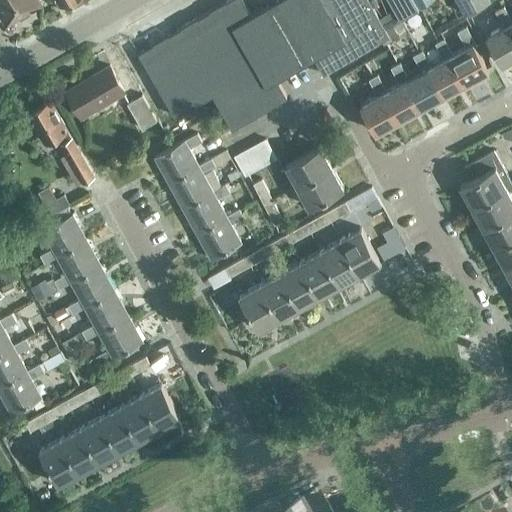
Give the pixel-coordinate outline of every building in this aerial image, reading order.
[(0,0),(0,20),(3,26),(40,5),(37,0),(0,0)] [(231,0),(218,8),(238,43),(259,31),(241,0),(231,0)] [(241,0),(259,31),(280,19),(268,0),(241,0)] [(297,0),(268,0),(280,19),(280,20),(302,7),(297,0)] [(319,0),(341,41),(321,53),(330,68),(323,73),(323,74),(389,36),(385,28),(369,1),(368,0),(319,0)] [(420,8),(415,0),(371,0),(369,1),(385,28),(420,8)] [(457,0),(464,12),(464,13),(487,0),(457,0)] [(511,26),(509,22),(511,21),(503,5),(501,7),(494,10),(503,25),(486,34),(502,63),(511,57),(511,26)] [(197,19),(217,55),(238,43),(218,8),(197,19)] [(176,32),(197,67),(217,55),(197,19),(176,31),(176,32)] [(465,46),(452,53),(450,54),(466,83),(488,71),(473,43),(475,42),(466,26),(457,30),(465,46)] [(156,44),(176,79),(197,67),(176,32),(156,44)] [(317,34),(310,38),(316,48),(323,44),(317,34)] [(443,58),(430,65),(428,66),(443,95),(466,83),(450,54),(452,53),(444,38),(435,43),(443,58)] [(134,56),(154,91),(176,79),(156,44),(134,56)] [(421,70),(408,77),(406,78),(421,107),(443,95),(428,66),(430,65),(422,50),(413,55),(421,70)] [(282,54),(275,58),(281,69),(288,65),(282,54)] [(399,82),(386,89),(384,90),(399,119),(421,107),(406,78),(408,77),(400,62),(391,67),(399,82)] [(81,116),(124,90),(110,65),(66,90),(81,116)] [(261,66),(254,70),(260,81),(267,77),(261,66)] [(384,90),(386,89),(378,74),(369,79),(377,94),(361,103),(377,132),(399,119),(384,90)] [(240,78),(234,83),(240,93),(246,89),(240,78)] [(220,91),(213,95),(219,105),(226,101),(220,91)] [(142,129),(157,121),(143,95),(128,104),(142,129)] [(56,135),(83,182),(94,175),(50,100),(28,113),(45,142),(56,135)] [(205,113),(199,103),(192,107),(198,117),(205,113)] [(183,125),(177,115),(170,119),(176,129),(183,125)] [(199,165),(189,148),(202,141),(197,133),(154,156),(169,182),(199,165)] [(265,139),(255,144),(265,164),(276,158),(265,139)] [(265,164),(255,144),(245,150),(255,169),(265,164)] [(298,185),(332,166),(321,145),(286,164),(298,185)] [(255,169),(245,150),(234,156),(244,175),(255,169)] [(471,178),(460,184),(472,205),(506,187),(498,172),(505,169),(494,150),(464,166),(471,178)] [(211,158),(199,165),(169,182),(183,207),(213,190),(203,173),(216,166),(211,158)] [(332,166),(298,185),(309,206),(343,187),(332,166)] [(261,177),(252,182),(263,204),(272,199),(261,177)] [(225,183),(213,190),(183,207),(197,232),(227,216),(227,215),(217,198),(230,191),(225,183)] [(38,192),(50,214),(69,204),(63,194),(56,199),(48,186),(38,192)] [(511,209),(511,196),(506,187),(472,205),(483,225),(511,209)] [(377,196),(366,202),(370,210),(381,204),(377,196)] [(272,199),(263,204),(273,223),(283,218),(280,214),(273,200),(272,199)] [(344,200),(325,210),(330,219),(349,209),(344,200)] [(227,216),(197,232),(211,258),(241,241),(231,223),(244,216),(239,208),(227,215),(227,216)] [(511,209),(483,225),(494,245),(511,235),(511,209)] [(325,210),(305,222),(310,230),(330,219),(325,210)] [(57,255),(87,238),(73,213),(43,229),(53,247),(40,254),(44,262),(57,255)] [(305,222),(284,233),(289,242),(310,230),(305,222)] [(340,239),(359,273),(380,261),(361,227),(340,239)] [(284,233),(264,244),(269,253),(289,242),(284,233)] [(511,235),(494,245),(504,265),(511,261),(511,235)] [(57,255),(67,273),(54,280),(58,288),(71,281),(71,280),(101,264),(87,238),(57,255)] [(340,239),(320,250),(339,284),(359,273),(340,239)] [(264,244),(245,255),(250,264),(269,253),(264,244)] [(320,250),(299,261),(318,296),(339,284),(320,250)] [(230,277),(229,275),(250,264),(245,255),(206,276),(212,287),(230,277)] [(299,261),(280,272),(299,306),(318,296),(299,261)] [(114,289),(101,264),(71,280),(71,281),(81,298),(68,305),(72,313),(85,306),(85,305),(114,289)] [(299,306),(280,272),(260,283),(279,317),(299,306)] [(32,286),(38,299),(52,291),(46,279),(32,286)] [(12,280),(1,285),(5,294),(16,289),(12,280)] [(279,317),(260,283),(239,294),(258,329),(279,317)] [(85,305),(85,306),(94,323),(82,330),(86,338),(99,331),(98,331),(128,314),(114,289),(85,305)] [(64,305),(53,311),(58,319),(69,313),(64,305)] [(12,312),(0,318),(0,352),(13,345),(13,344),(3,327),(16,320),(12,312)] [(98,331),(99,331),(108,349),(96,355),(100,364),(143,340),(128,314),(98,331)] [(13,345),(0,352),(0,385),(27,370),(17,352),(30,345),(26,337),(13,344),(13,345)] [(56,344),(48,349),(52,356),(60,351),(56,344)] [(82,357),(75,345),(66,350),(73,362),(82,357)] [(52,356),(42,361),(47,370),(65,360),(60,351),(52,356)] [(145,354),(126,365),(130,374),(135,372),(149,364),(150,363),(145,354)] [(95,356),(85,361),(90,371),(100,365),(95,356)] [(39,363),(27,370),(0,385),(0,391),(11,412),(41,396),(31,378),(44,371),(39,363)] [(126,365),(105,376),(110,385),(115,382),(128,375),(130,374),(126,365)] [(105,376),(85,387),(90,396),(96,393),(109,386),(110,385),(105,376)] [(161,382),(141,393),(160,428),(180,416),(161,382)] [(85,387),(65,399),(69,407),(75,404),(89,397),(90,396),(85,387)] [(141,393),(121,404),(140,439),(160,428),(141,393)] [(65,399),(44,410),(49,418),(55,415),(68,408),(69,407),(65,399)] [(140,439),(121,404),(100,416),(119,450),(140,439)] [(44,410),(24,421),(29,429),(36,426),(49,418),(44,410)] [(119,450),(100,416),(80,427),(99,461),(119,450)] [(80,427),(60,438),(79,472),(99,461),(80,427)] [(79,472),(60,438),(39,449),(58,483),(79,472)] [(278,511),(278,510),(290,506),(288,497),(261,506),(263,511),(278,511)] [(327,511),(322,503),(305,511),(327,511)]
